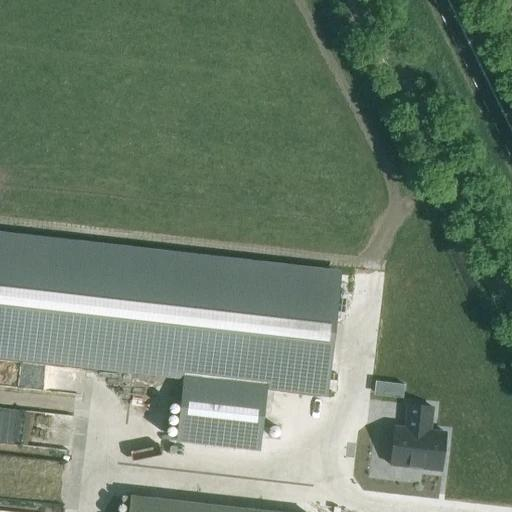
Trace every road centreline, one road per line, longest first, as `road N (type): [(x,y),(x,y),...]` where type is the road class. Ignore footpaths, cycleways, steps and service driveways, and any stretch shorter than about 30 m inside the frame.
road 1 (unclassified): [(511,295),(362,0)]
road 2 (track): [(265,200),(399,213),(457,187)]
road 3 (primary): [(511,133),(449,0)]
